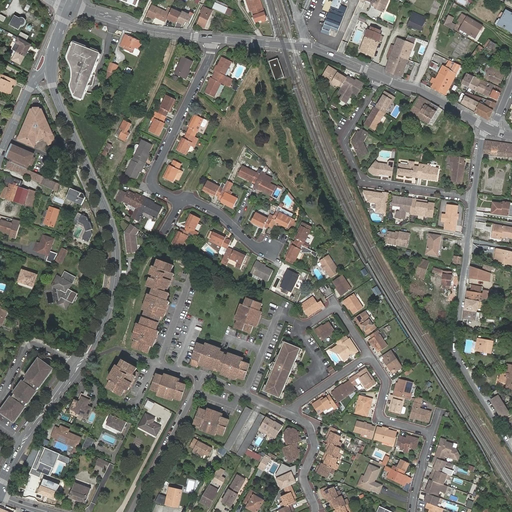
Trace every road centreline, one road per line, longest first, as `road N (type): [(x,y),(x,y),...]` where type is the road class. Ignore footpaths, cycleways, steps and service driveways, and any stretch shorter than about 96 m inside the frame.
road 1 (secondary): [(78,366),(102,323),(115,246),(49,67)]
road 2 (residential): [(474,196),(454,347),(511,447)]
road 3 (residential): [(383,78),(343,140),(362,180),(474,196)]
road 4 (residential): [(369,355),(335,305),(304,326),(277,314),(246,394)]
road 5 (residential): [(212,38),(152,180),(181,200)]
road 6 (residential): [(133,511),(202,374)]
road 7 (residential): [(68,6),(212,38)]
road 8 (residential): [(431,433),(382,419),(385,380),(369,355)]
road 9 (residential): [(314,511),(303,475),(314,445),(310,425),(285,412)]
